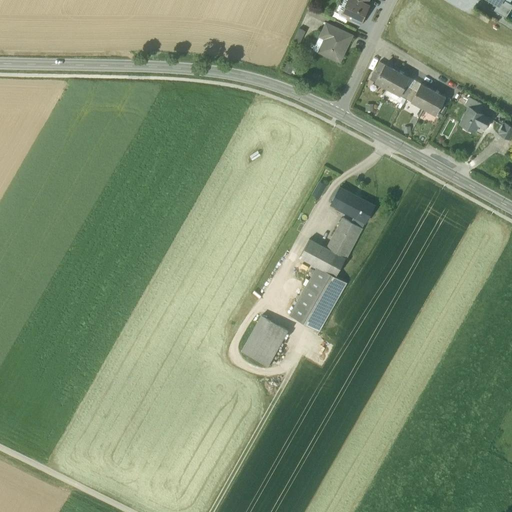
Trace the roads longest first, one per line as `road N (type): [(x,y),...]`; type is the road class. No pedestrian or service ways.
road 1 (secondary): [(338,113),(273,85),(198,69),(0,63)]
road 2 (secondary): [(511,209),(338,113)]
road 3 (track): [(211,511),(298,359)]
road 4 (track): [(129,511),(0,448)]
road 5 (residential): [(392,0),(338,113)]
